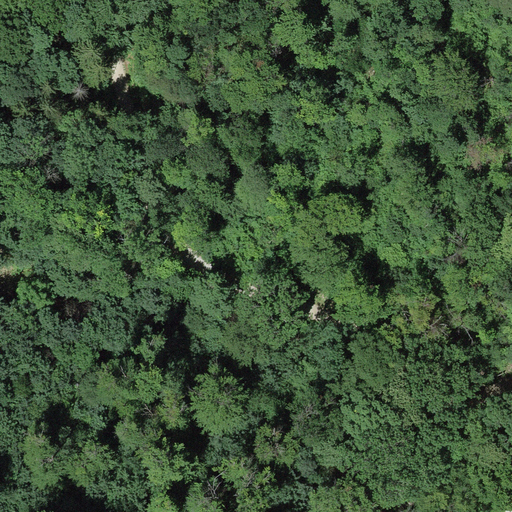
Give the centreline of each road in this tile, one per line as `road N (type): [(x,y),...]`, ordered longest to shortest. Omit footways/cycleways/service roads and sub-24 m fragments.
road 1 (track): [(97,0),(151,212),(177,250),(233,284),(337,324),(461,399)]
road 2 (track): [(461,399),(455,445),(471,491),(511,511)]
